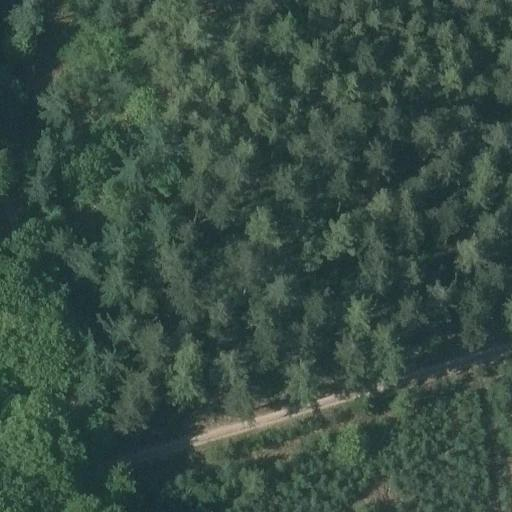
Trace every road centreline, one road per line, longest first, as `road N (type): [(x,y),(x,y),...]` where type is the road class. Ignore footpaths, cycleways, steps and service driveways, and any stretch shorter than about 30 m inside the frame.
road 1 (track): [(0,505),(511,349)]
road 2 (track): [(256,0),(87,213),(0,295)]
road 3 (track): [(32,267),(103,475)]
